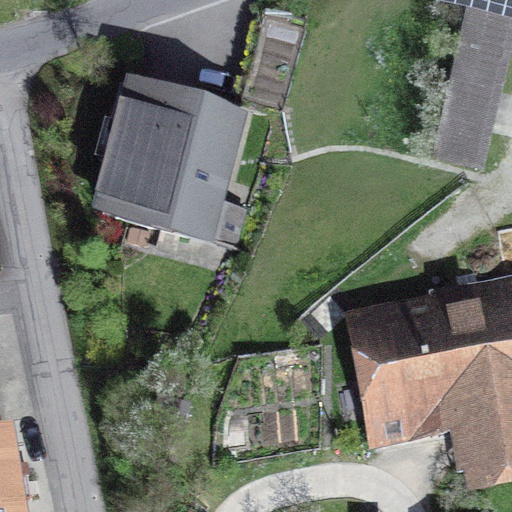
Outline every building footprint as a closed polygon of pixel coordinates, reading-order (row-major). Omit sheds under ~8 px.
[(478,161),(511,17),(511,0),(470,0),(435,151),(478,161)] [(310,54),(289,49),(273,110),(294,115),(310,54)] [(237,117),(135,90),(102,216),(234,251),(244,216),(213,208),(237,117)] [(511,309),(364,338),(381,429),(427,420),(430,440),(468,433),(477,484),(511,477),(511,309)] [(0,511),(13,511),(3,447),(0,447),(0,511)]
